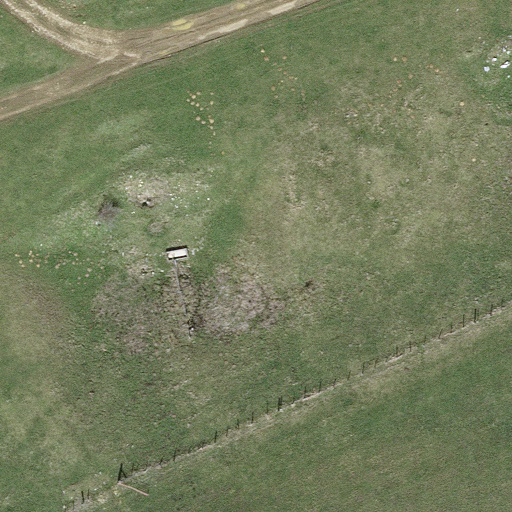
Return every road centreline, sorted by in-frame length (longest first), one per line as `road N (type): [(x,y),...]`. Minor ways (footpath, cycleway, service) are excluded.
road 1 (track): [(265,0),(0,105)]
road 2 (track): [(14,0),(73,34),(143,50)]
